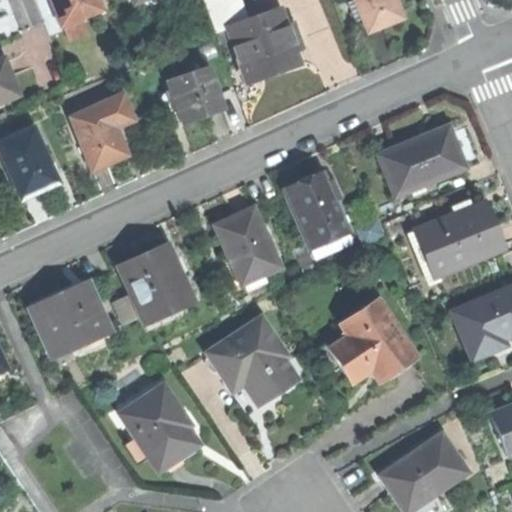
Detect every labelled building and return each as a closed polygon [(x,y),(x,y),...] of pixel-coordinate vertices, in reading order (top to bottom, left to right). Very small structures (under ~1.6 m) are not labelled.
[(49,0),(61,26),(63,25),(81,17),(101,9),(97,0),(49,0)] [(203,0),(216,33),(228,28),(247,21),(240,1),(239,0),(203,0)] [(358,0),(371,32),(388,26),(406,18),(398,0),(358,0)] [(228,28),(247,80),(277,69),(299,61),(280,9),(247,21),(228,28)] [(88,32),(81,17),(63,25),(70,40),(88,32)] [(0,58),(0,102),(20,95),(12,74),(5,56),(0,58)] [(169,81),(185,124),(206,116),(225,109),(210,66),(169,81)] [(121,95),(105,102),(116,127),(132,120),(121,95)] [(69,118),(93,172),(110,165),(128,156),(116,127),(105,102),(69,118)] [(0,141),(0,145),(22,197),(39,190),(59,182),(35,127),(0,141)] [(378,158),(396,199),(466,169),(451,134),(422,146),(419,140),(401,148),(378,158)] [(302,180),(277,191),(306,253),(345,235),(349,233),(320,171),(302,180)] [(419,238),(434,279),(504,253),(494,228),(485,205),(416,231),(419,238)] [(232,220),(215,228),(229,259),(233,258),(245,285),(280,268),(253,210),(232,220)] [(351,246),(349,233),(345,235),(306,253),(311,264),(351,246)] [(426,282),(434,279),(419,238),(411,241),(426,282)] [(140,314),(143,321),(189,301),(165,248),(142,259),(120,269),(132,297),(140,314)] [(30,310),(52,358),(108,333),(86,284),(58,297),(30,310)] [(511,288),(453,313),(474,360),(494,351),(492,345),(503,340),(511,336),(511,288)] [(114,305),(122,322),(140,314),(132,297),(114,305)] [(416,357),(379,299),(342,323),(346,330),(349,335),(332,346),(344,365),(350,374),(355,381),(373,369),(380,380),(416,357)] [(243,379),(259,403),(280,390),(297,378),(284,358),(287,355),(261,315),(208,350),(232,386),(243,379)] [(332,373),(344,365),(332,346),(349,335),(346,330),(316,349),(332,373)] [(506,347),(503,340),(492,345),(494,351),(506,347)] [(301,376),(287,355),(284,358),(297,378),(301,376)] [(248,411),(259,403),(243,379),(232,386),(248,411)] [(120,413),(158,470),(179,457),(198,444),(187,427),(181,419),(185,416),(164,383),(120,413)] [(490,416),(507,458),(511,455),(511,412),(510,408),(490,416)] [(188,414),(185,416),(181,419),(187,427),(194,423),(188,414)] [(0,447),(4,454),(13,447),(0,428),(0,447)] [(395,496),(405,511),(435,492),(437,495),(469,473),(443,434),(381,476),(395,496)]
